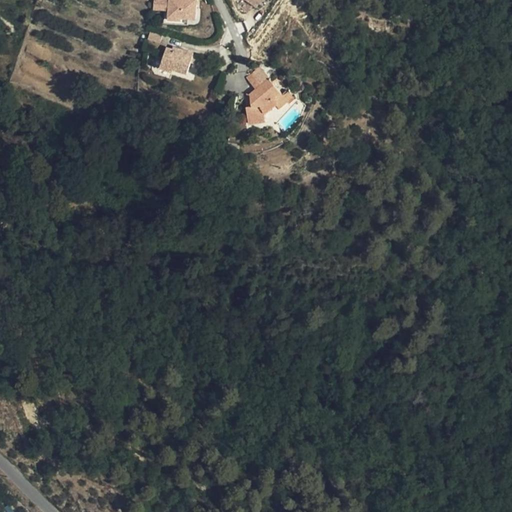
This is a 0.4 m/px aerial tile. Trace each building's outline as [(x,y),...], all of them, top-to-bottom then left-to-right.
[(169,0),(170,14),(170,19),(183,18),(183,17),(190,17),(196,16),(195,0),(169,0)] [(170,19),(170,14),(165,14),(166,24),(190,23),(190,17),(183,17),(183,18),(170,19)] [(189,77),(194,57),(178,53),(178,55),(172,54),(165,52),(160,72),(175,77),(176,74),(189,77)] [(246,77),(256,89),(269,78),(259,66),(246,77)] [(288,101),(269,78),(256,89),(250,95),(252,106),(246,107),(249,124),(266,121),(263,105),(272,98),(280,108),(288,101)]
